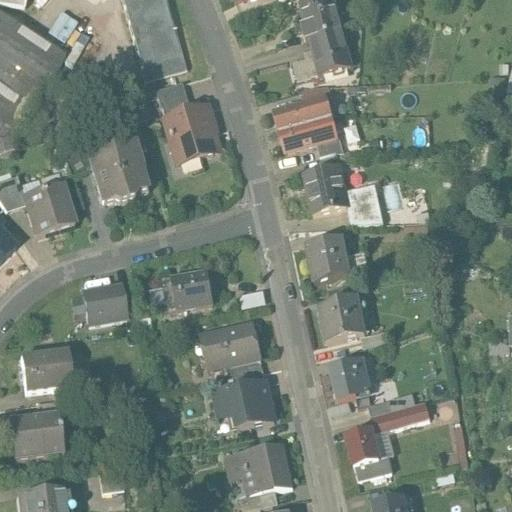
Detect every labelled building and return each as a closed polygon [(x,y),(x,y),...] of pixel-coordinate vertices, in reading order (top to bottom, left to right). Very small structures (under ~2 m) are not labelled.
[(125,0),(147,76),(188,65),(169,0),(125,0)] [(339,31),(330,0),(312,0),(301,3),(306,24),(301,25),(305,40),(309,39),(339,31)] [(0,140),(9,137),(66,48),(0,5),(0,140)] [(339,31),(309,39),(319,75),(349,67),(339,31)] [(181,82),(157,89),(164,114),(188,107),(181,82)] [(329,98),(326,87),(313,89),(302,92),(305,103),(324,98),(324,99),(329,98)] [(305,103),(274,112),(277,123),(280,122),(283,132),(330,119),(324,99),(324,98),(305,103)] [(206,107),(165,119),(172,142),(170,148),(174,149),(176,155),(196,149),(198,156),(213,152),(217,150),(215,145),(208,119),(209,119),(206,107)] [(330,119),(283,132),(285,140),(282,141),(286,154),(319,144),(336,140),(335,137),(330,119)] [(127,127),(132,143),(133,142),(136,151),(147,148),(140,123),(127,127)] [(334,154),(343,154),(338,137),(335,137),(336,140),(319,144),(322,157),(334,154)] [(93,165),(90,156),(85,141),(63,148),(71,173),(93,165)] [(111,149),(127,200),(133,198),(137,191),(147,188),(136,151),(133,142),(132,143),(111,149)] [(111,149),(90,156),(93,165),(105,201),(114,198),(119,202),(127,200),(111,149)] [(196,149),(176,155),(178,162),(198,156),(196,149)] [(338,165),(299,175),(310,218),(346,209),(349,208),(345,193),(338,165)] [(25,197),(24,197),(26,204),(36,236),(74,225),(58,173),(38,179),(42,191),(25,197)] [(18,175),(0,180),(0,201),(5,210),(26,204),(24,197),(25,197),(18,175)] [(346,209),(350,227),(383,226),(373,186),(345,193),(349,208),(346,209)] [(403,227),(404,239),(428,238),(427,226),(403,227)] [(0,261),(1,261),(0,260),(5,255),(6,256),(15,247),(0,230),(0,261)] [(345,241),(306,247),(312,282),(369,273),(366,254),(348,257),(345,241)] [(162,279),(167,311),(211,304),(206,272),(162,279)] [(121,286),(84,292),(90,324),(126,318),(124,304),(121,286)] [(262,290),(241,292),(242,303),(263,301),(262,290)] [(317,307),(324,343),(362,336),(358,315),(364,314),(361,299),(317,307)] [(135,302),(124,304),(126,318),(128,328),(139,326),(135,302)] [(259,359),(251,324),(199,336),(202,347),(201,350),(202,356),(204,358),(207,371),(225,367),(255,360),(259,359)] [(21,358),(26,394),(53,390),(68,388),(63,353),(21,358)] [(225,367),(227,377),(258,370),(255,360),(225,367)] [(361,361),(329,369),(336,401),(356,396),(355,391),(367,388),(361,361)] [(258,370),(227,377),(230,390),(260,383),(258,370)] [(230,390),(213,394),(218,416),(232,412),(236,428),(273,420),(264,382),(260,383),(230,390)] [(68,388),(53,390),(55,402),(80,398),(78,387),(68,388)] [(372,428),(369,429),(370,434),(429,419),(424,402),(369,416),(372,428)] [(15,443),(17,461),(63,455),(58,416),(25,421),(25,423),(10,425),(12,443),(15,443)] [(454,428),(461,463),(468,461),(461,427),(454,428)] [(370,434),(369,429),(345,435),(357,480),(391,471),(387,457),(377,459),(370,434)] [(282,443),(223,455),(227,474),(244,470),(248,494),(249,495),(268,491),(291,486),(282,443)] [(64,511),(62,494),(66,493),(65,491),(18,497),(19,499),(22,499),(23,511),(64,511)] [(238,496),(241,511),(258,507),(271,505),(268,491),(249,495),(248,494),(238,496)] [(402,498),(371,504),(372,511),(411,511),(408,499),(403,500),(402,498)]
